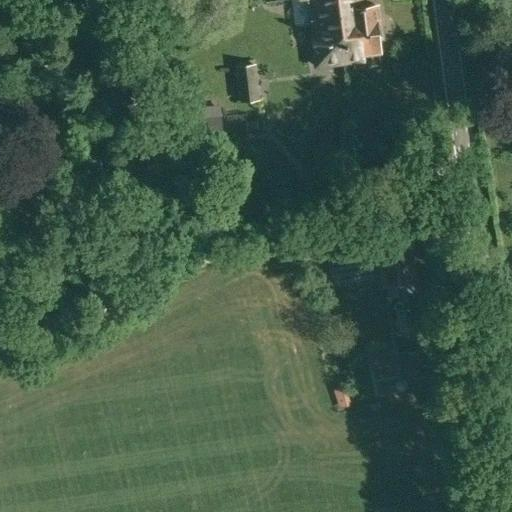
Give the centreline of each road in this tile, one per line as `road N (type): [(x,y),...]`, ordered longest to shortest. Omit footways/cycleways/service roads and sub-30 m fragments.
road 1 (track): [(465,159),(0,345)]
road 2 (tertiary): [(511,424),(442,0)]
